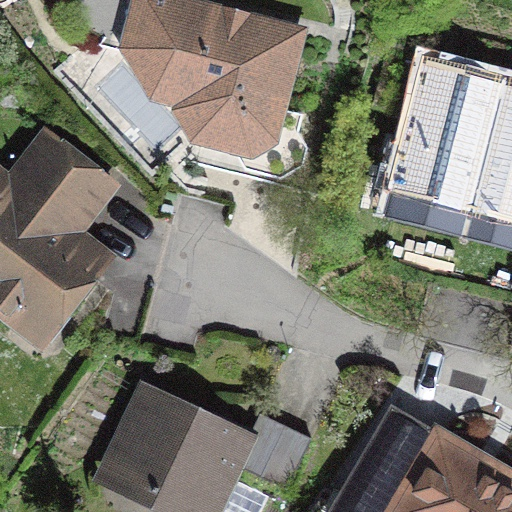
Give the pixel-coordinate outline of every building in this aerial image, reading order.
[(308,37),(170,0),(135,0),(119,56),(149,108),(172,113),(193,154),(253,168),(279,151),(308,37)] [(511,272),(511,100),(430,80),(389,241),(511,272)] [(109,188),(46,140),(12,184),(0,175),(0,308),(40,339),(90,274),(60,251),(109,188)] [(247,440),(146,392),(107,472),(188,511),(211,511),(228,479),(234,466),(286,491),(311,439),(259,414),(247,440)] [(511,511),(511,478),(426,430),(379,511),(511,511)] [(260,511),(268,498),(228,479),(211,511),(260,511)]
